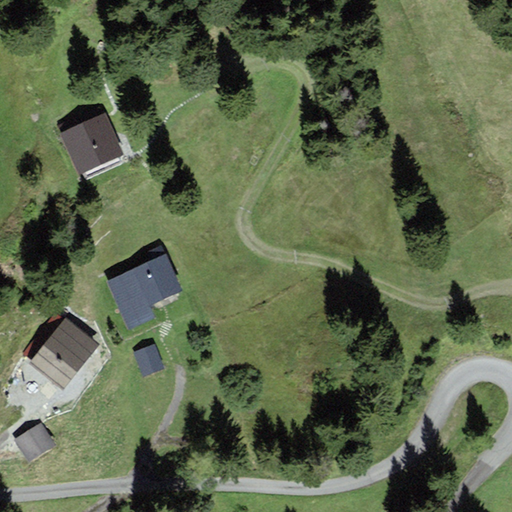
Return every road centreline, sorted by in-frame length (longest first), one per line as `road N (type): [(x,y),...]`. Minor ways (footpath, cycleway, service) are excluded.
road 1 (track): [(511,289),(457,302),(422,300),(327,260),(252,245),(245,227),(251,205),(305,105),(299,75),(227,75),(149,134)]
road 2 (track): [(0,495),(376,479),(406,458),(473,371),(511,376)]
